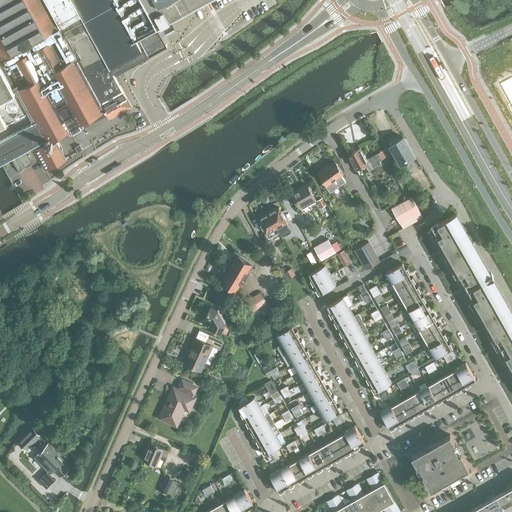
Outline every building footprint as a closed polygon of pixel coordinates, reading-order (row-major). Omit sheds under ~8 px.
[(157,27),(136,38),(115,0),(0,0),(0,163),(11,157),(18,171),(39,159),(45,170),(66,158),(59,145),(60,144),(56,137),(68,130),(70,133),(81,127),(82,129),(109,115),(110,117),(132,105),(115,75),(168,46),(157,27)] [(115,0),(136,38),(157,27),(206,0),(115,0)] [(511,76),(499,84),(510,104),(507,105),(511,113),(511,76)] [(390,144),(402,163),(415,155),(404,136),(390,144)] [(368,161),(366,158),(359,146),(354,149),(353,148),(351,149),(351,150),(348,152),(356,167),(360,165),(368,161)] [(377,152),(366,158),(368,161),(360,165),(365,172),(374,167),(382,164),(380,160),(387,156),(384,150),(377,153),(377,152)] [(317,171),(327,184),(331,190),(345,180),(341,174),(343,172),(335,161),(328,165),(327,164),(317,171)] [(300,207),(301,209),(316,201),(306,182),(291,191),(300,207)] [(392,207),(403,227),(422,216),(411,196),(392,207)] [(317,199),(322,208),(326,205),(321,197),(317,199)] [(286,221),(287,221),(279,206),(268,212),(280,232),(290,227),(286,221)] [(280,232),(268,212),(258,218),(269,238),(280,232)] [(511,310),(492,276),(490,272),(456,213),(428,229),(439,248),(443,245),(448,254),(444,257),(455,277),(459,274),(465,284),(471,280),(474,286),(468,289),(473,299),(469,301),(480,321),(485,319),(490,328),(485,330),(507,367),(511,365),(511,366),(511,376),(511,377),(511,376),(511,310)] [(328,239),(314,247),(321,259),(335,251),(328,239)] [(366,269),(380,261),(368,241),(354,249),(366,269)] [(345,253),(341,255),(345,262),(349,259),(345,253)] [(238,254),(230,267),(245,277),(253,263),(238,254)] [(392,282),(408,273),(410,272),(407,267),(405,268),(402,262),(385,272),(391,283),(392,282)] [(325,264),(308,273),(312,278),(310,279),(313,284),(314,283),(330,274),(325,264)] [(245,277),(230,267),(222,281),(237,290),(245,277)] [(292,267),(284,271),(288,278),(296,274),(292,267)] [(397,291),(413,282),(415,281),(412,276),(410,277),(408,273),(392,282),(397,291)] [(330,274),(314,283),(317,288),(315,289),(318,294),(336,284),(330,274)] [(403,301),(419,292),(421,290),(418,285),(416,287),(413,282),(397,291),(403,301)] [(369,288),(369,289),(372,293),(378,289),(376,285),(369,288)] [(378,289),(372,293),(374,297),(378,295),(381,293),(378,289)] [(261,291),(247,299),(254,310),(268,303),(261,291)] [(421,296),(419,292),(403,301),(408,310),(424,301),(426,300),(423,295),(421,296)] [(343,296),(327,305),(330,311),(328,312),(331,317),(333,316),(349,307),(353,304),(347,294),(343,296)] [(362,298),(365,302),(371,298),(369,294),(362,298)] [(413,319),(429,310),(431,309),(428,304),(427,305),(424,301),(408,310),(413,319)] [(207,317),(204,324),(221,332),(228,335),(230,330),(226,322),(218,308),(210,304),(205,316),(207,317)] [(349,307),(333,316),(335,320),(333,321),(336,326),(338,325),(354,316),(349,307)] [(413,319),(409,322),(415,331),(419,329),(435,320),(437,319),(434,314),(432,315),(429,310),(413,319)] [(359,313),(354,316),(338,325),(341,329),(339,330),(341,335),(343,334),(364,323),(359,313)] [(373,317),(375,321),(382,317),(380,313),(373,317)] [(437,324),(435,320),(419,329),(424,338),(440,329),(442,328),(439,323),(437,324)] [(349,344),(365,335),(369,332),(364,323),(343,334),(346,339),(344,340),(347,345),(349,344)] [(282,345),(298,336),(300,334),(297,329),(295,331),(292,325),(276,334),(282,345)] [(440,329),(424,338),(429,346),(427,347),(428,348),(445,338),(447,337),(445,332),(443,333),(440,329)] [(184,362),(202,371),(213,346),(220,349),(224,340),(209,333),(206,341),(195,337),(184,362)] [(365,335),(349,344),(351,348),(349,349),(352,354),(354,353),(370,344),(365,335)] [(300,340),(298,336),(282,345),(277,347),(283,356),(303,345),(305,344),(302,339),(300,340)] [(445,338),(428,348),(433,358),(453,347),(450,342),(448,343),(445,338)] [(370,344),(354,353),(357,358),(355,359),(357,364),(359,363),(375,353),(370,344)] [(292,363),(308,354),(310,353),(307,348),(305,349),(303,345),(283,356),(288,366),(292,363)] [(254,354),(256,358),(263,354),(261,350),(254,354)] [(452,351),(447,353),(451,360),(456,357),(452,351)] [(375,353),(359,363),(362,367),(360,368),(363,373),(365,372),(381,363),(384,361),(379,352),(375,353)] [(447,362),(451,360),(447,353),(443,355),(447,362)] [(259,362),(265,358),(263,354),(256,358),(258,362),(259,362)] [(311,359),(308,354),(292,363),(298,373),(314,364),(316,363),(313,358),(311,359)] [(414,360),(410,362),(413,369),(417,367),(418,366),(414,360)] [(437,368),(433,361),(429,364),(433,370),(437,368)] [(456,369),(465,385),(466,387),(471,384),(470,382),(475,379),(465,361),(455,367),(456,369)] [(413,369),(410,362),(405,365),(406,367),(409,371),(410,371),(413,369)] [(381,363),(365,372),(367,376),(365,377),(368,382),(370,381),(386,372),(381,363)] [(316,368),(314,364),(298,373),(303,382),(319,373),(321,372),(318,367),(316,368)] [(433,370),(429,364),(425,366),(429,373),(433,370)] [(239,370),(235,378),(243,381),(244,379),(247,372),(248,371),(248,370),(240,367),(239,370)] [(446,374),(455,390),(457,392),(461,389),(460,387),(465,385),(456,369),(446,374)] [(386,372),(370,381),(372,386),(371,387),(373,392),(391,382),(386,372)] [(321,377),(319,373),(303,382),(308,392),(324,382),(326,381),(323,376),(321,377)] [(451,393),(455,390),(446,374),(437,379),(446,395),(447,397),(452,394),(451,393)] [(170,393),(159,417),(176,425),(184,408),(185,405),(190,407),(195,396),(192,395),(196,386),(182,379),(177,388),(175,387),(172,394),(170,393)] [(442,398),(446,395),(437,379),(427,385),(437,401),(438,403),(443,400),(442,398)] [(327,387),(324,382),(308,392),(314,401),(330,392),(332,391),(329,386),(327,387)] [(432,403),(437,401),(427,385),(418,390),(427,406),(428,408),(433,405),(432,403)] [(382,390),(386,397),(390,395),(386,388),(382,390)] [(386,397),(382,390),(378,393),(381,400),(386,397)] [(409,395),(418,411),(419,413),(424,410),(423,409),(427,406),(418,390),(409,395)] [(319,410),(335,401),(337,400),(334,395),(332,396),(330,392),(314,401),(319,410)] [(227,393),(224,401),(231,405),(234,396),(227,393)] [(413,414),(418,411),(409,395),(399,401),(408,417),(410,419),(415,416),(413,414)] [(254,396),(238,405),(241,410),(240,412),(242,417),(244,416),(260,406),(254,396)] [(337,406),(335,401),(319,410),(324,420),(342,409),(339,404),(337,406)] [(404,419),(408,417),(399,401),(391,405),(390,404),(389,405),(399,422),(400,424),(405,421),(404,419)] [(399,422),(389,405),(380,410),(391,429),(396,426),(395,425),(399,422)] [(260,406),(244,416),(247,420),(245,421),(248,426),(250,425),(266,416),(265,415),(260,406)] [(266,416),(250,425),(252,429),(250,430),(253,435),(255,434),(275,423),(274,422),(269,413),(265,415),(266,416)] [(345,420),(341,413),(337,416),(341,423),(345,420)] [(341,423),(337,416),(332,418),(336,425),(341,423)] [(275,423),(255,434),(257,439),(256,440),(258,445),(260,444),(276,435),(280,432),(275,423)] [(303,423),(298,425),(302,432),(306,430),(307,430),(303,423)] [(345,432),(354,448),(355,450),(360,447),(359,445),(364,442),(355,424),(344,430),(345,432)] [(294,428),(298,435),(299,434),(302,432),(298,425),(294,428)] [(27,450),(41,436),(32,426),(18,441),(27,450)] [(276,435),(260,444),(263,448),(261,449),(264,454),(281,444),(285,442),(280,432),(276,435)] [(345,432),(336,437),(345,453),(346,455),(351,452),(350,450),(354,448),(345,432)] [(428,450),(426,447),(411,455),(417,466),(419,465),(424,473),(422,474),(430,489),(441,483),(440,481),(458,472),(459,473),(469,467),(460,452),(459,453),(454,445),(456,444),(450,434),(435,442),(437,445),(428,450)] [(345,453),(336,437),(326,442),(335,458),(336,460),(341,457),(340,456),(345,453)] [(142,458),(148,461),(161,466),(166,455),(169,450),(149,441),(142,458)] [(317,448),(326,464),(327,466),(332,463),(331,461),(335,458),(326,442),(317,448)] [(38,454),(34,457),(39,461),(38,462),(41,465),(42,464),(46,469),(47,471),(50,473),(50,472),(54,469),(60,475),(62,473),(63,473),(64,473),(65,471),(65,470),(69,466),(63,459),(48,444),(42,449),(41,448),(39,450),(40,451),(37,454),(38,454)] [(307,453),(316,469),(318,471),(323,468),(322,466),(326,464),(317,448),(307,453)] [(279,457),(275,451),(271,453),(275,460),(279,457)] [(275,460),(271,453),(267,456),(271,462),(275,460)] [(298,458),(307,474),(308,476),(313,473),(312,472),(316,469),(307,453),(298,458)] [(289,464),(298,480),(299,482),(304,479),(303,477),(307,474),(298,458),(289,464)] [(278,468),(288,485),(289,487),(294,484),(293,482),(298,480),(289,464),(280,468),(280,467),(278,468)] [(288,485),(278,468),(269,473),(280,492),(285,489),(284,488),(288,485)] [(389,491),(378,471),(367,478),(373,488),(364,493),(369,503),(389,491)] [(233,480),(229,474),(225,476),(229,483),(233,480)] [(167,493),(173,479),(166,476),(160,490),(167,493)] [(224,485),(229,483),(225,476),(221,478),(224,485)] [(352,511),(369,503),(364,493),(358,483),(346,489),(352,500),(344,505),(347,511),(352,511)] [(244,511),(245,511),(250,510),(248,508),(254,505),(244,487),(234,493),(234,495),(243,511),(244,511)] [(507,511),(511,509),(511,497),(507,489),(497,495),(506,511),(507,511)] [(374,511),(383,507),(385,511),(399,511),(401,511),(389,491),(369,503),(374,511)] [(347,511),(344,505),(338,494),(326,500),(332,511),(330,511),(347,511)] [(240,511),(243,511),(234,495),(225,500),(231,511),(240,511)] [(506,511),(497,495),(486,501),(492,511),(506,511)] [(216,505),(219,511),(231,511),(225,500),(216,505)] [(492,511),(486,501),(475,507),(478,511),(492,511)] [(374,511),(369,503),(352,511),(374,511)]
